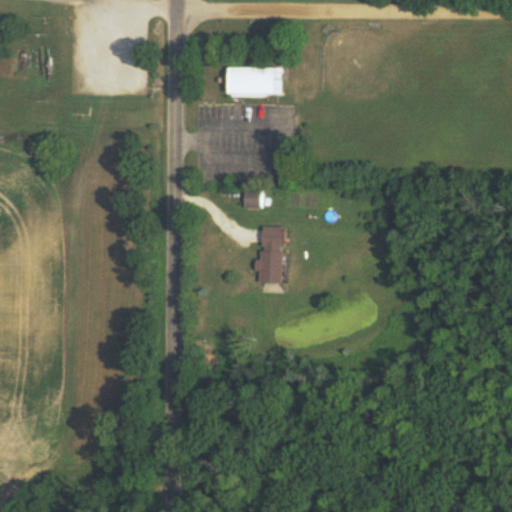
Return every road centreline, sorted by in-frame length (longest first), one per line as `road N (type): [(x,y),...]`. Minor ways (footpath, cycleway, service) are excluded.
road 1 (residential): [(178,511),(179,0)]
road 2 (residential): [(180,10),(511,11)]
